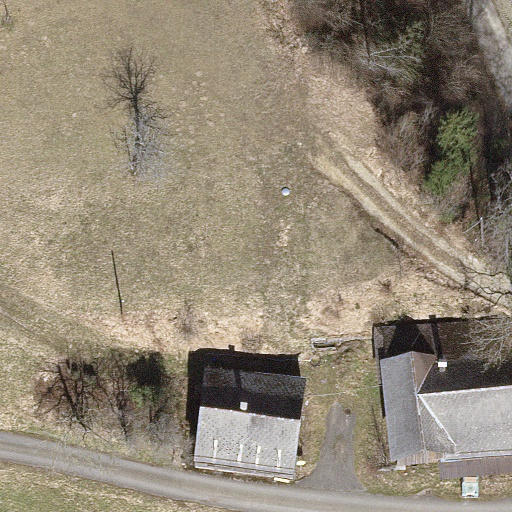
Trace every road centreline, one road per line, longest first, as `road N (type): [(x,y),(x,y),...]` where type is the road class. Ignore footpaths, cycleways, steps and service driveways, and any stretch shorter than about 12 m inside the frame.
road 1 (track): [(337,507),(337,404),(320,379),(107,364),(0,312)]
road 2 (unclassified): [(0,443),(247,495),(418,511)]
road 3 (track): [(511,296),(403,225),(318,141),(275,0)]
